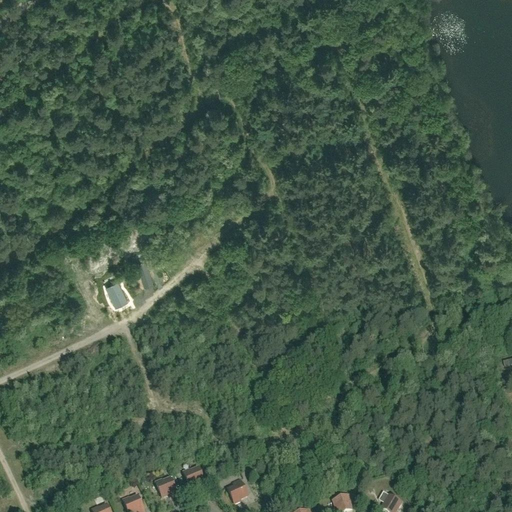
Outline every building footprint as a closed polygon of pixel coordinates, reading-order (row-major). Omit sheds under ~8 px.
[(116,308),(127,303),(117,283),(113,285),(112,284),(110,285),(110,286),(106,288),(116,308)] [(204,486),(197,469),(189,472),(189,471),(183,473),(189,489),(190,489),(189,488),(192,487),(192,488),(194,487),(194,486),(196,485),(197,489),(204,486)] [(176,496),(172,487),(177,485),(174,477),(162,483),(161,481),(155,484),(161,499),(162,499),(164,497),(164,498),(166,497),(168,496),(170,499),(176,496)] [(227,490),(234,506),(240,503),(240,501),(247,498),(239,481),(232,484),(234,488),(232,489),(232,488),(230,489),(228,491),(227,490)] [(396,511),(402,504),(384,494),(380,499),(385,502),(385,503),(381,510),(385,511),(396,511)] [(348,511),(352,511),(351,510),(351,511),(350,508),(351,508),(350,506),(349,506),(349,504),(352,503),(349,496),(332,502),(335,510),(334,510),(334,511),(348,511)] [(143,511),(137,497),(129,500),(129,499),(122,501),(126,511),(143,511)]
